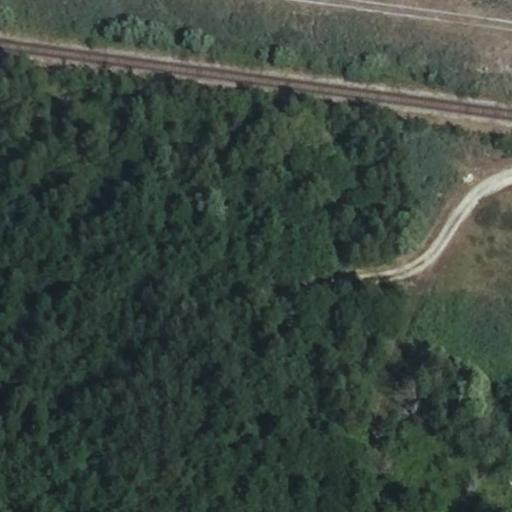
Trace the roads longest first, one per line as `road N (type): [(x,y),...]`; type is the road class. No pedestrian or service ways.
road 1 (track): [(0,268),(60,299),(99,307),(206,290),(281,299),(321,279),(381,281),(419,269)]
road 2 (track): [(511,182),(458,216),(419,269),(393,364),(380,511)]
road 3 (track): [(511,26),(309,0)]
